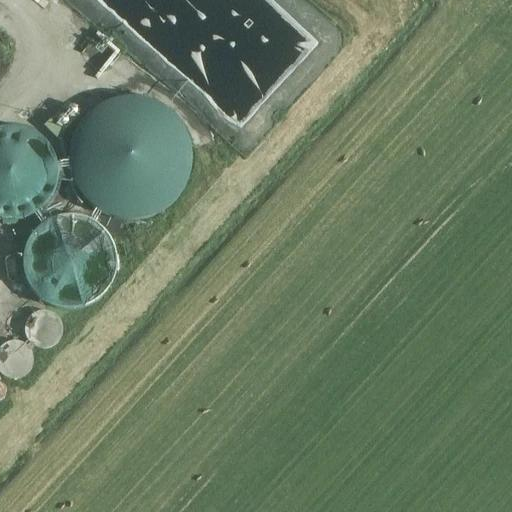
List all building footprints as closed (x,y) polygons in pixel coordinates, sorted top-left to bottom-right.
[(9,92),(17,99),(51,63),(43,55),(9,92)] [(72,179),(66,182),(74,197),(79,193),(82,198),(87,203),(95,210),(104,215),(114,218),(123,220),(132,221),(141,219),(151,217),(158,214),(166,209),(172,203),(180,194),(185,185),(189,174),(191,164),(191,155),(189,144),(186,135),(182,127),(178,121),(174,116),(169,112),(164,108),(157,104),(152,102),(146,100),(138,98),(132,98),(128,98),(121,98),(117,99),(109,101),(102,104),(96,108),(90,113),(85,117),(80,123),(75,131),(72,138),(70,147),(69,154),(69,163),(70,172),(72,179)] [(44,141),(41,139),(38,136),(35,134),(31,132),(28,130),(24,129),(20,128),(17,127),(13,127),(9,127),(5,127),(1,128),(0,127),(0,220),(1,221),(1,225),(16,225),(16,221),(20,220),(24,219),(28,218),(31,216),(34,214),(38,212),(41,210),(43,207),(46,204),(48,201),(50,198),(52,195),(54,191),(55,188),(56,184),(57,180),(57,176),(57,172),(57,168),(56,165),(55,161),(54,157),(52,154),(51,150),(48,147),(46,144),(44,141)] [(92,305),(95,303),(98,301),(101,298),(104,295),(107,292),(109,289),(111,286),(112,282),(114,279),(115,275),(116,271),(116,268),(116,264),(116,260),(116,256),(115,252),(114,249),(113,245),(111,241),(109,238),(107,235),(105,232),(102,229),(99,227),(96,224),(93,222),(89,220),(86,219),(82,218),(78,217),(74,216),(71,216),(67,216),(63,216),(59,217),(55,218),(52,219),(48,221),(45,223),(42,225),(38,227),(36,230),(33,233),(31,236),(29,239),(27,242),(23,241),(18,257),(22,258),(22,262),(22,265),(22,269),(23,273),(24,277),(25,280),(26,284),(28,287),(30,291),(33,294),(35,297),(38,299),(41,302),(44,304),(48,306),(51,307),(55,309),(58,310),(62,310),(66,311),(70,311),(74,311),(78,310),(81,309),(85,308),(89,307),(92,305)] [(30,317),(28,319),(27,321),(26,324),(25,326),(24,328),(24,331),(20,331),(21,337),(25,336),(26,338),(27,340),(28,342),(30,344),(32,346),(34,347),(36,348),(38,349),(40,349),(43,350),(45,350),(47,349),(50,349),(52,348),(54,346),(56,345),(57,343),(59,341),(60,339),(61,337),(62,335),(62,332),(62,330),(62,327),(61,325),(60,323),(59,321),(58,319),(56,317),(54,315),(52,314),(50,313),(48,312),(45,312),(43,312),(40,312),(38,312),(36,313),(33,314),(31,316),(30,317)] [(19,343),(19,338),(14,338),(14,342),(12,342),(9,342),(7,343),(5,344),(3,345),(1,347),(0,347),(0,373),(1,375),(3,376),(5,378),(7,379),(10,379),(12,380),(15,380),(17,379),(19,379),(22,378),(24,377),(26,375),(28,374),(29,372),(31,370),(32,368),(32,365),(33,363),(33,360),(33,358),(32,356),(31,353),(30,351),(29,349),(27,347),(25,346),(23,344),(21,343),(19,343)]
